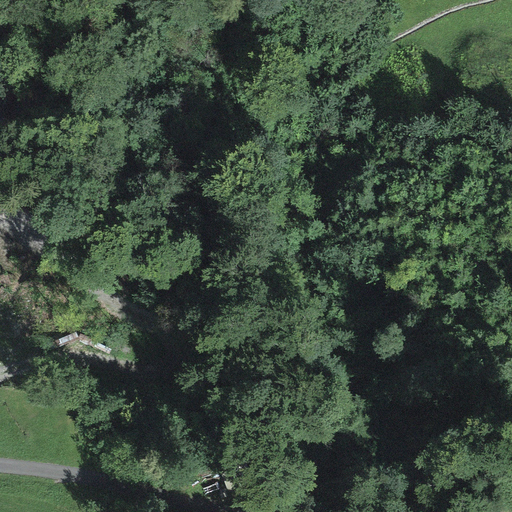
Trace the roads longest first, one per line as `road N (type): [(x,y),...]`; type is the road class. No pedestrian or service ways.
road 1 (track): [(0,234),(133,346),(125,372),(57,349),(29,382),(0,389)]
road 2 (track): [(0,462),(78,473),(212,511)]
